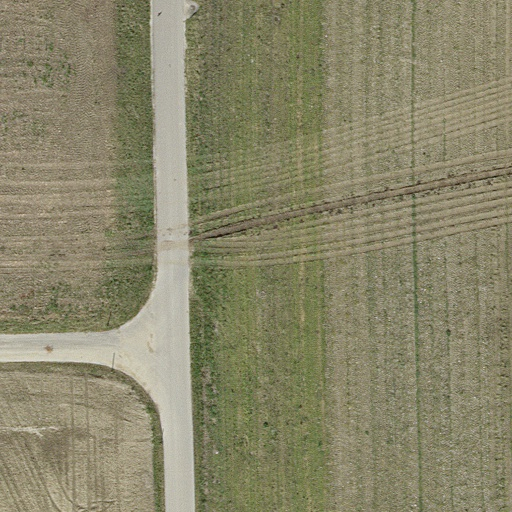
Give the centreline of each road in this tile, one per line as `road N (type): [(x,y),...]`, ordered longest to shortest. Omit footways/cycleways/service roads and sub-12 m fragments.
road 1 (track): [(174,0),(182,511)]
road 2 (track): [(0,346),(178,345)]
